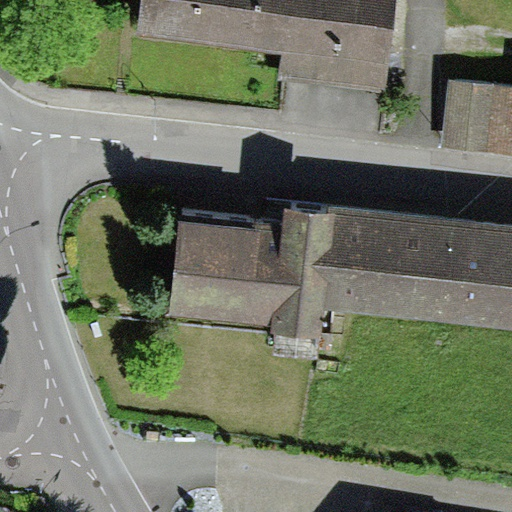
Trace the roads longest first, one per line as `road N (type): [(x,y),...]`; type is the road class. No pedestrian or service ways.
road 1 (residential): [(0,149),(73,136),(511,184)]
road 2 (unclassified): [(0,204),(76,437)]
